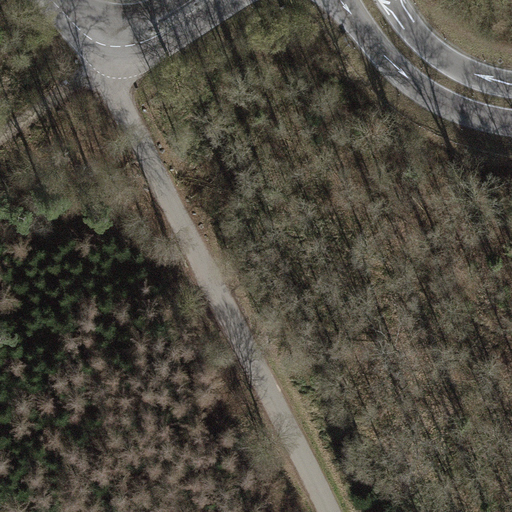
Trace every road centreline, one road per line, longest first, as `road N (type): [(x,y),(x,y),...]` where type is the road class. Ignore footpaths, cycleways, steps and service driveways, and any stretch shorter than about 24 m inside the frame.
road 1 (unclassified): [(330,511),(97,38)]
road 2 (motorway): [(341,0),(422,90),(511,122)]
road 3 (motorway): [(511,84),(447,60),(392,0)]
road 4 (track): [(97,38),(68,89),(0,135)]
